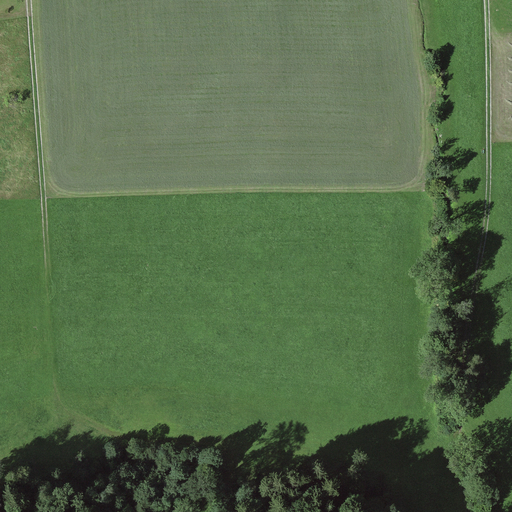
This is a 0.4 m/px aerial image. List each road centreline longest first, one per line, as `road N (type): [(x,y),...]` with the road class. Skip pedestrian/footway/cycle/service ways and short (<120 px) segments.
road 1 (track): [(19,0),(57,418)]
road 2 (track): [(486,0),(488,217),(472,295)]
